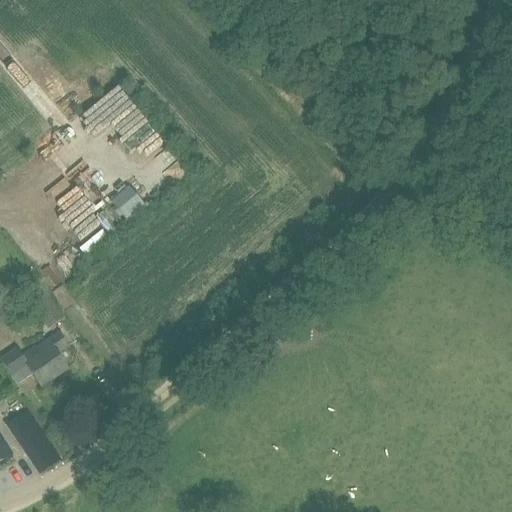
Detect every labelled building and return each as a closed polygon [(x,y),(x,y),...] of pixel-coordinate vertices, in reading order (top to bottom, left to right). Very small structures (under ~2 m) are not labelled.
[(14,185),(18,195),(33,188),(28,178),(14,185)] [(33,189),(21,196),(29,209),(41,203),(33,189)] [(48,329),(64,319),(47,294),(31,305),(48,329)] [(40,388),(67,370),(57,355),(68,347),(60,334),(35,350),(40,357),(26,366),(40,388)] [(41,472),(60,458),(35,423),(15,437),(41,472)] [(0,461),(12,454),(0,436),(0,461)]
